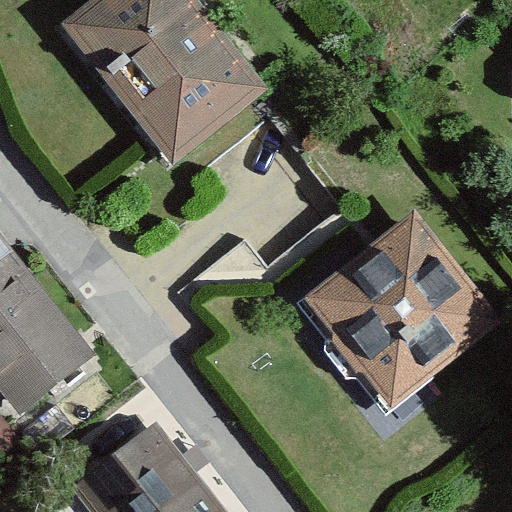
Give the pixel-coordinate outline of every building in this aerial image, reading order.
[(108,0),(68,32),(180,172),(272,98),(193,0),(108,0)] [(284,299),(385,428),(511,328),(511,320),(415,197),(284,299)] [(108,364),(0,231),(0,391),(29,427),(108,364)] [(0,408),(0,456),(26,439),(3,407),(0,408)] [(215,511),(155,437),(80,498),(91,511),(215,511)]
